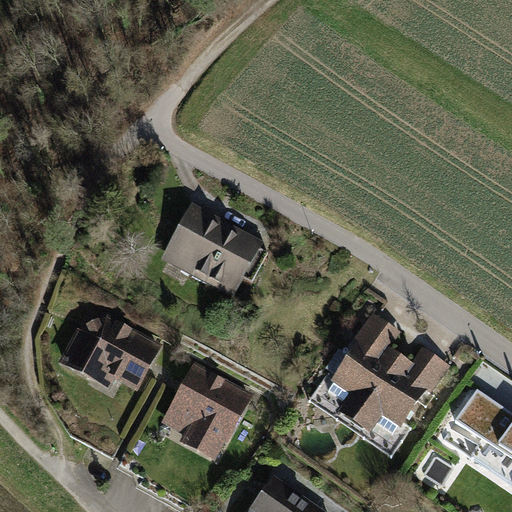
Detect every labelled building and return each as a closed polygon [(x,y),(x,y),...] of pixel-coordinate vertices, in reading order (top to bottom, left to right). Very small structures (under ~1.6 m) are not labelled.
[(196,209),(168,262),(228,294),(256,242),(196,209)] [(110,316),(82,368),(142,400),(170,348),(110,316)] [(381,321),(332,387),(367,414),(356,428),(393,455),(418,421),(429,430),(465,381),(428,354),(417,368),(397,353),(406,340),(381,321)] [(198,368),(170,420),(230,452),(258,400),(198,368)] [(511,418),(486,402),(460,444),(511,476),(511,418)] [(272,479),(254,511),(331,511),(332,511),(272,479)]
